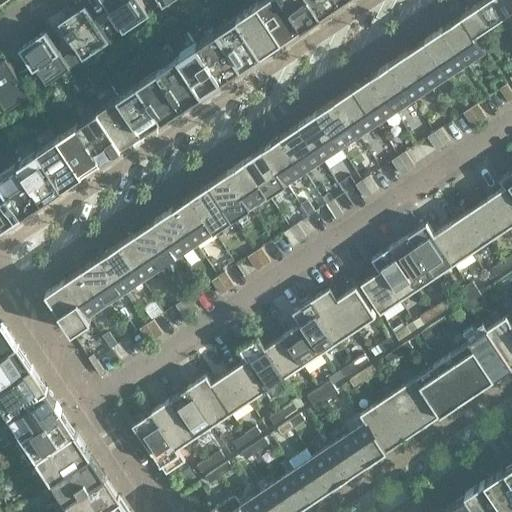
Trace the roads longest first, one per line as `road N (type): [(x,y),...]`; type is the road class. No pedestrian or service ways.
road 1 (residential): [(13,293),(450,0)]
road 2 (residential): [(87,402),(511,117)]
road 3 (residential): [(374,0),(0,250)]
road 4 (residential): [(511,392),(332,511)]
road 5 (residential): [(87,402),(13,293)]
road 6 (residential): [(160,511),(87,402)]
road 7 (residential): [(408,511),(511,442)]
